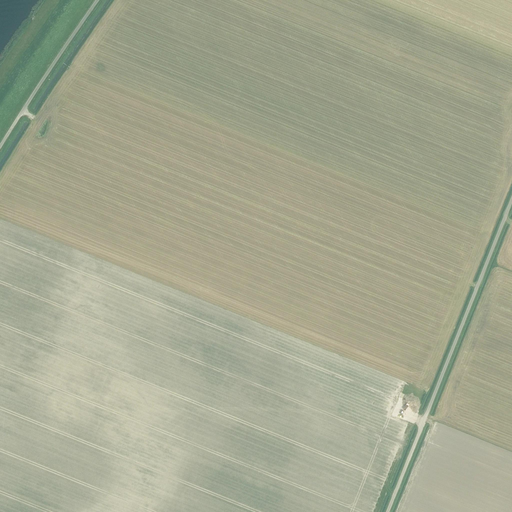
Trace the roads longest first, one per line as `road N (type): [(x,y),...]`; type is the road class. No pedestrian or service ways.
road 1 (unclassified): [(387,511),(511,199)]
road 2 (unclassified): [(0,147),(97,0)]
